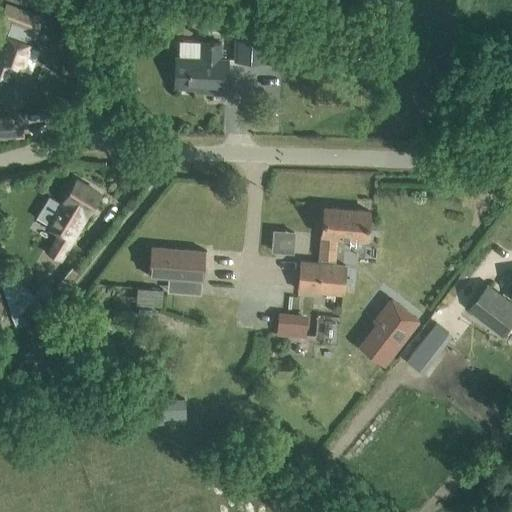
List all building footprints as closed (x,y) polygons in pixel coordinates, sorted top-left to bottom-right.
[(3,38),(0,37),(0,75),(5,78),(9,66),(18,69),(18,71),(20,72),(21,70),(20,70),(21,69),(30,45),(28,44),(33,32),(35,33),(41,18),(6,5),(0,20),(11,25),(7,35),(4,34),(3,38)] [(234,60),(267,61),(269,29),(235,27),(234,60)] [(220,59),(221,43),(201,42),(200,58),(176,57),(174,88),(210,89),(210,93),(226,94),(227,59),(220,59)] [(0,140),(15,139),(14,118),(0,118),(0,140)] [(48,253),(60,260),(66,250),(87,215),(86,214),(99,193),(76,178),(61,203),(48,196),(35,217),(48,225),(47,227),(59,234),(54,243),(48,253)] [(324,207),(319,262),(331,264),(332,263),(335,263),(338,238),(366,241),(369,211),(324,207)] [(296,251),(297,229),(275,228),(274,249),(296,251)] [(206,250),(151,246),(149,275),(203,280),(206,250)] [(300,261),(298,290),(344,294),(347,264),(335,263),(332,263),(331,264),(319,262),(300,261)] [(56,283),(54,286),(58,289),(75,270),(70,265),(55,282),(56,283)] [(481,292),(489,284),(470,267),(463,276),(481,292)] [(45,280),(34,293),(10,273),(1,283),(16,328),(29,324),(57,291),(45,280)] [(471,309),(503,333),(511,321),(511,304),(489,286),(471,309)] [(82,332),(97,347),(122,322),(107,307),(82,332)] [(278,311),(276,333),(305,336),(307,314),(278,311)] [(370,337),(353,359),(375,376),(409,331),(384,312),(367,334),(370,337)] [(157,373),(166,378),(181,345),(172,340),(157,373)] [(60,353),(75,381),(93,371),(78,343),(60,353)] [(0,419),(11,417),(0,384),(0,419)] [(151,397),(152,423),(188,422),(187,396),(151,397)]
